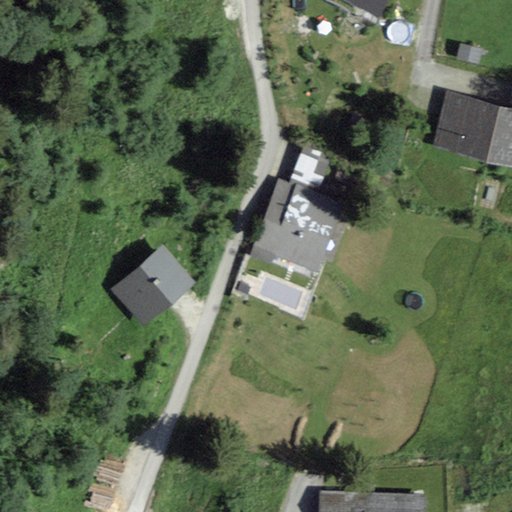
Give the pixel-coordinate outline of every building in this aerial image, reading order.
[(346,0),(381,17),(388,0),(346,0)] [(432,142),(511,159),(511,105),(443,90),(432,142)] [(288,183),(276,179),(247,256),(270,265),(273,258),(315,274),(343,202),(316,192),(330,157),(302,146),(288,183)] [(162,246),(110,291),(143,328),(194,283),(162,246)] [(423,511),(423,491),(318,492),(317,511),(423,511)]
